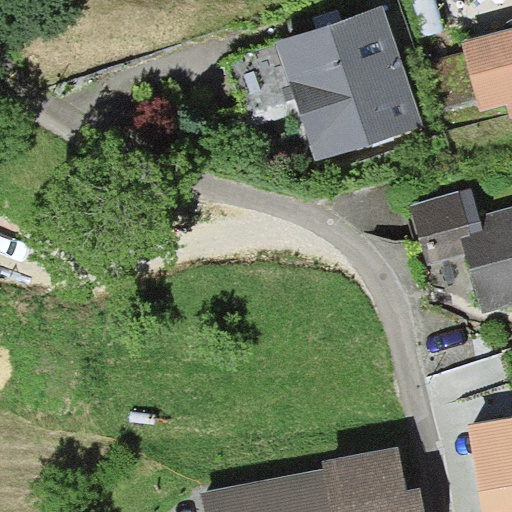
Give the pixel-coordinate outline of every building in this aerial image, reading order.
[(424,125),(384,7),(275,43),(276,47),(300,117),(315,162),(424,125)] [(511,28),(463,41),(466,54),(478,101),(481,111),(506,104),(510,120),(511,119),(511,28)] [(300,117),(276,47),(227,63),(251,133),(300,117)] [(478,101),(466,54),(427,64),(440,111),(478,101)] [(471,188),(411,204),(428,263),(463,253),(459,238),(483,231),(479,216),(471,188)] [(459,238),(463,253),(481,313),(511,304),(511,206),(479,216),(483,231),(459,238)] [(511,511),(511,418),(468,425),(482,511),(511,511)] [(322,460),(324,469),(332,511),(426,511),(422,489),(408,492),(399,446),(322,460)] [(201,493),(204,511),(332,511),(324,469),(201,493)]
